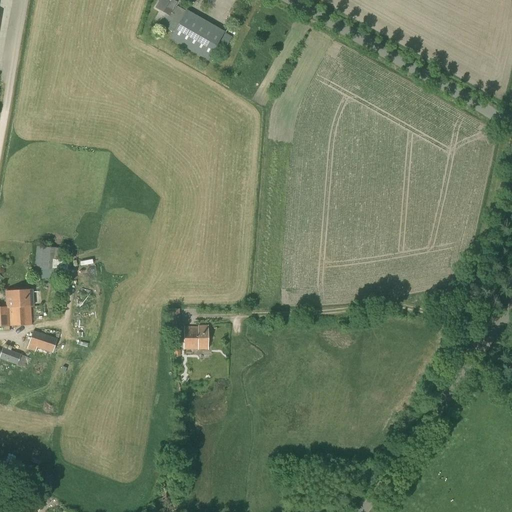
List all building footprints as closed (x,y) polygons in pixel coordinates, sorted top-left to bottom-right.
[(160,0),(156,8),(170,16),(178,0),(160,0)] [(186,10),(170,39),(208,61),(225,31),(186,10)] [(54,248),(36,246),(34,268),(53,269),(54,248)] [(6,292),(6,302),(7,302),(7,309),(9,309),(10,326),(31,324),(30,307),(33,306),(32,290),(6,292)] [(7,302),(6,302),(7,307),(0,307),(0,326),(10,326),(9,309),(7,309),(7,302)] [(168,322),(171,322),(171,327),(176,327),(176,322),(179,322),(179,309),(167,309),(168,322)] [(199,326),(198,327),(185,327),(184,348),(208,349),(208,326),(199,326)] [(88,336),(64,328),(61,338),(85,346),(88,336)] [(57,339),(33,330),(27,349),(35,352),(37,348),(52,353),(57,339)] [(0,358),(17,365),(25,368),(29,358),(21,355),(21,354),(3,347),(0,354),(0,358)]
